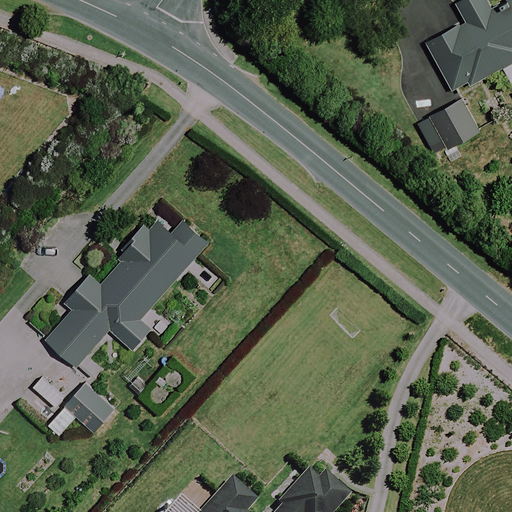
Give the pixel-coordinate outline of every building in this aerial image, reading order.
[(511,0),(508,0),(492,9),(487,0),(465,0),(456,5),(466,24),(427,44),(454,95),(511,65),(511,0)] [(481,131),(463,101),(430,120),(449,150),(481,131)] [(145,320),(211,240),(185,219),(175,230),(161,219),(152,230),(146,225),(122,254),(126,258),(104,285),(91,275),(67,303),(73,308),(46,341),(82,371),(108,338),(133,359),(157,330),(145,320)] [(117,411),(89,385),(67,408),(95,434),(117,411)] [(338,511),(349,499),(322,477),(317,484),(306,475),(275,511),(245,511),(254,502),(231,482),(204,511),(338,511)]
